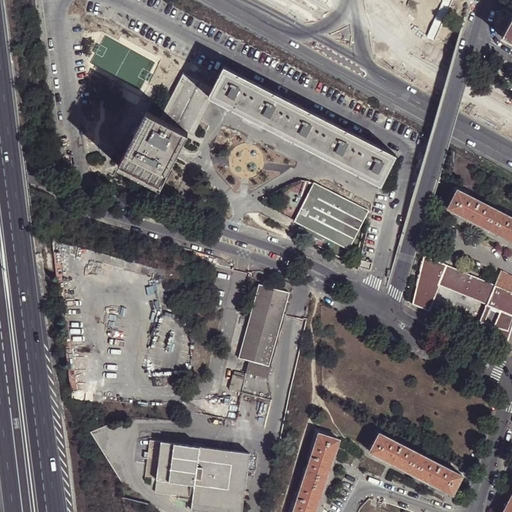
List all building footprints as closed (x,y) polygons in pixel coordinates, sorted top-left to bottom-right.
[(511,42),(511,17),(501,36),(511,42)] [(243,113),(258,84),(224,66),(212,88),(208,96),(213,98),(243,113)] [(159,116),(188,132),(192,134),(213,98),(208,96),(212,88),(183,72),(159,116)] [(277,131),(292,101),(258,84),(243,113),(277,131)] [(312,149),(327,119),(292,101),(277,131),(312,149)] [(160,186),(188,132),(159,116),(131,103),(116,133),(118,134),(115,140),(128,146),(118,165),(160,186)] [(346,166),(361,137),(327,119),(312,149),(346,166)] [(361,137),(346,166),(381,184),(396,154),(361,137)] [(314,182),(295,221),(305,226),(302,231),(322,241),(325,236),(349,249),(369,210),(314,182)] [(489,228),(498,210),(457,188),(447,206),(489,228)] [(511,216),(498,210),(489,228),(511,239),(511,216)] [(496,311),(511,317),(511,275),(500,270),(493,284),(423,254),(411,302),(428,310),(439,284),(485,302),(484,305),(489,308),(496,311)] [(289,292),(259,285),(241,359),(251,362),(248,374),(271,380),(274,368),(271,367),(289,292)] [(489,308),(484,305),(478,320),(483,322),(489,308)] [(508,332),(511,320),(511,317),(496,311),(490,325),(508,332)] [(485,336),(490,325),(483,322),(478,320),(473,332),(484,337),(485,336)] [(504,345),(508,332),(490,325),(485,336),(504,345)] [(237,377),(233,392),(243,394),(247,380),(237,377)] [(410,471),(420,452),(378,430),(368,450),(410,471)] [(304,475),(323,482),(338,438),(318,431),(304,475)] [(159,481),(163,443),(151,442),(147,480),(159,481)] [(197,485),(201,447),(163,443),(159,481),(197,485)] [(197,485),(196,498),(194,510),(210,511),(244,511),(251,453),(201,447),(197,485)] [(420,452),(410,471),(451,492),(461,473),(420,452)] [(313,511),(323,482),(304,475),(291,511),(313,511)] [(158,493),(196,498),(197,485),(159,481),(158,493)] [(511,511),(511,488),(499,511),(511,511)]
